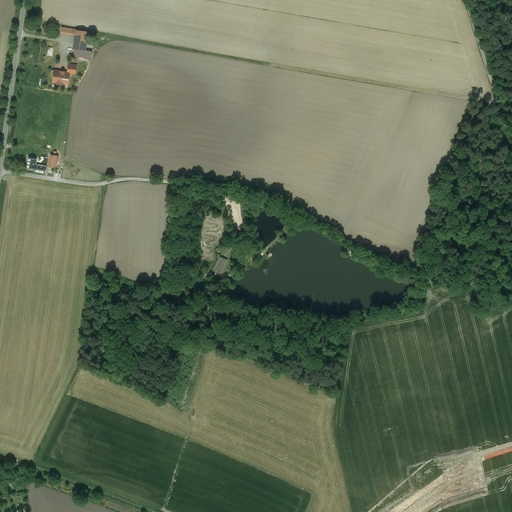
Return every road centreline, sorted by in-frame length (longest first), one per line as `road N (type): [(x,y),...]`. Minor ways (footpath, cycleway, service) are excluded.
road 1 (track): [(0,171),(205,188),(225,199),(237,227)]
road 2 (track): [(498,99),(273,65)]
road 3 (unclassified): [(0,160),(24,0)]
road 4 (unclassified): [(511,138),(467,0)]
